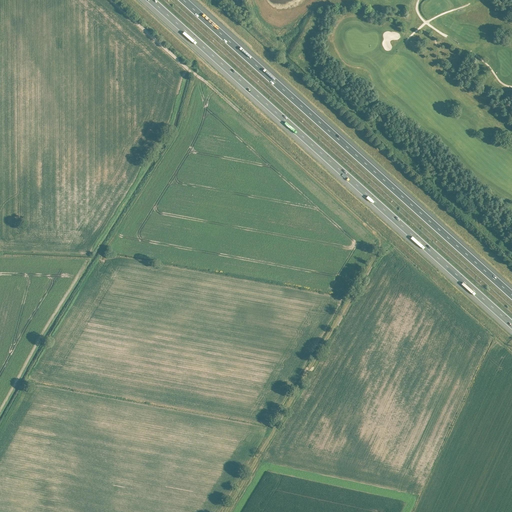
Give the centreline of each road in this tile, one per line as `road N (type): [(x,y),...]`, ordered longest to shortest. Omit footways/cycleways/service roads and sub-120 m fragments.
road 1 (track): [(226,511),(382,240),(251,122)]
road 2 (motorway): [(150,0),(511,323)]
road 3 (motorway): [(511,294),(182,0)]
road 4 (unclassified): [(251,122),(111,0)]
